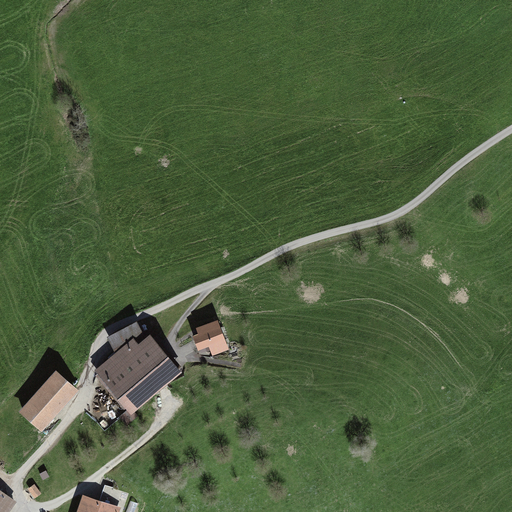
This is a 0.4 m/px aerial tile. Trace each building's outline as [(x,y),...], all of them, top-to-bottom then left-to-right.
[(218,322),(197,331),(199,336),(194,337),(199,350),(211,345),(215,356),(229,350),(218,322)] [(129,345),(93,374),(126,414),(175,374),(146,339),(133,349),(129,345)] [(51,375),(18,414),(39,432),(73,393),(51,375)] [(6,511),(12,504),(0,495),(0,511),(6,511)] [(115,511),(116,510),(80,498),(75,511),(115,511)]
